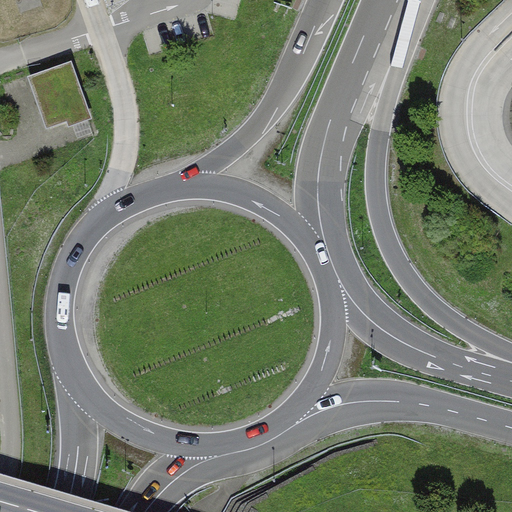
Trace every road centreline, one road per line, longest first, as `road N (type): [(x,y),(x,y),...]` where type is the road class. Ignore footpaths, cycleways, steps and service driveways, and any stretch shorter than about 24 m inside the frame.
road 1 (motorway): [(511,355),(424,297),(381,220),(378,151),(406,47),(409,0)]
road 2 (motorway): [(201,186),(157,191),(115,209),(71,263),(61,326),(86,394)]
road 3 (motorway): [(309,239),(323,149),(388,0)]
road 4 (motorway): [(327,0),(271,111),(201,186)]
road 5 (motorway): [(299,408),(417,403),(511,427)]
road 6 (motorway): [(511,382),(423,352),(331,288)]
road 7 (track): [(0,298),(9,473)]
road 8 (motorway): [(299,408),(329,356),(331,288)]
road 9 (motorway): [(86,394),(142,433),(197,446)]
road 10 (motorway): [(309,239),(258,198),(201,186)]
road 11 (motorway): [(86,394),(66,511)]
